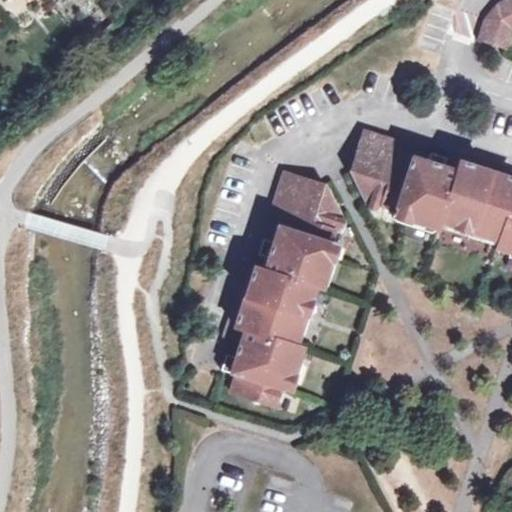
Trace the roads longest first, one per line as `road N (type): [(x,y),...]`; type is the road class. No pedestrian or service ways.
road 1 (residential): [(433,121),(366,106),(272,153),(208,353)]
road 2 (residential): [(0,191),(34,143),(212,0)]
road 3 (residential): [(198,511),(218,451),(236,442),(308,466),(293,511)]
